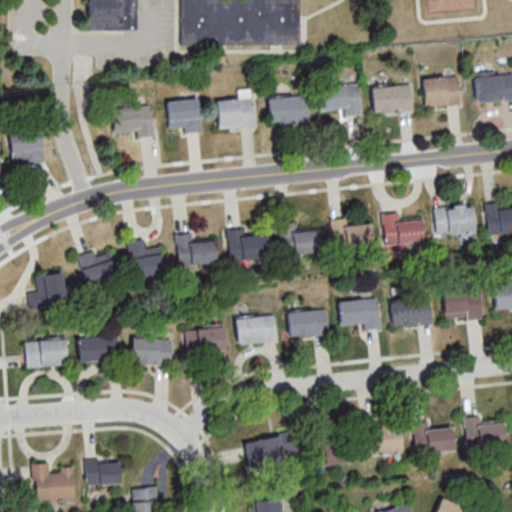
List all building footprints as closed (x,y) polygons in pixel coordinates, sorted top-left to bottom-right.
[(297,0),(297,46),(179,46),(179,0),(135,0),(135,32),(83,32),(82,0),(297,0)] [(511,72),(474,75),(476,102),(511,99),(511,72)] [(459,75),(422,78),(424,106),(460,104),(459,75)] [(373,113),(413,109),(410,82),(371,86),(373,113)] [(321,110),(343,109),(344,115),(360,114),(359,84),(320,86),(321,110)] [(216,101),(219,129),(255,126),(251,88),(237,89),(238,99),(216,101)] [(267,98),(270,125),(309,122),(307,94),(267,98)] [(165,101),(169,127),(180,125),(181,134),(202,131),(197,97),(165,101)] [(136,137),(154,135),(150,104),(111,109),(114,133),(135,130),(136,137)] [(45,161),(40,134),(9,140),(12,159),(23,157),(25,165),(45,161)] [(488,235),(511,232),(511,201),(485,204),(488,235)] [(435,233),(474,231),(473,205),(433,206),(435,233)] [(400,221),(399,212),(382,214),(385,246),(424,242),(422,219),(400,221)] [(349,225),(348,218),(331,219),(332,247),(372,245),(371,224),(349,225)] [(320,252),(319,225),(281,228),(283,254),(320,252)] [(241,237),(241,229),(227,229),(228,260),(269,259),(268,236),(241,237)] [(217,263),(215,240),(195,242),(195,234),(175,235),(177,265),(217,263)] [(133,277),(164,271),(160,246),(147,248),(146,239),(127,242),(133,277)] [(78,257),(86,286),(119,277),(111,248),(78,257)] [(67,303),(63,271),(36,275),(37,287),(27,289),(30,309),(67,303)] [(496,311),(511,310),(511,282),(494,283),(496,311)] [(443,293),(445,320),(482,317),(481,291),(443,293)] [(337,301),(340,324),(362,322),(363,330),(381,328),(377,297),(337,301)] [(431,325),(430,298),(391,299),(391,326),(431,325)] [(328,335),(327,308),(288,311),(290,338),(328,335)] [(238,344),(278,340),(275,313),(235,317),(238,344)] [(226,354),(225,326),(185,327),(186,355),(226,354)] [(78,335),(78,362),(119,362),(119,335),(78,335)] [(133,363),(171,363),(171,337),(133,337),(133,363)] [(26,339),(26,367),(69,366),(68,338),(26,339)] [(504,421),(482,423),(481,416),(464,418),(467,448),(506,444),(504,421)] [(413,422),(414,452),(454,451),(453,428),(430,429),(430,421),(413,422)] [(402,428),(366,428),(366,452),(402,452),(402,428)] [(286,461),(280,434),(243,442),(249,469),(286,461)] [(325,464),(352,464),(352,442),(325,442),(325,464)] [(86,485),(121,485),(121,460),(86,460),(86,485)] [(32,463),(34,503),(77,501),(75,468),(52,469),(52,462),(32,463)] [(131,511),(157,511),(158,486),(132,486),(131,511)] [(281,511),(281,498),(255,498),(255,511),(281,511)] [(473,511),(474,511),(441,498),(435,511),(473,511)] [(412,511),(409,502),(380,511),(412,511)]
